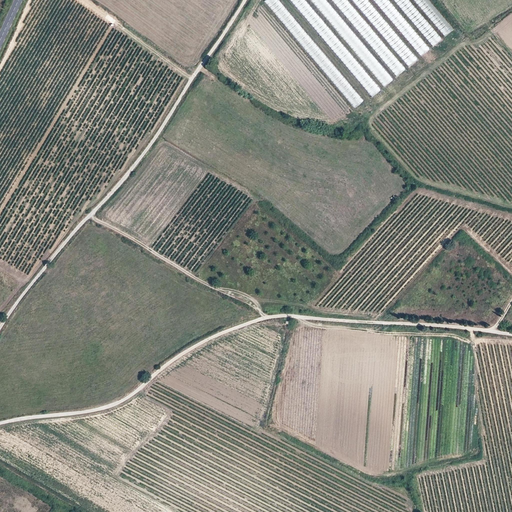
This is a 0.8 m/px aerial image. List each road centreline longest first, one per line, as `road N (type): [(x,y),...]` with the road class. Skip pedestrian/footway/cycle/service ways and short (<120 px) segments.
road 1 (track): [(511,334),(267,316),(191,347),(105,409),(0,423)]
road 2 (track): [(0,327),(163,138),(251,0)]
